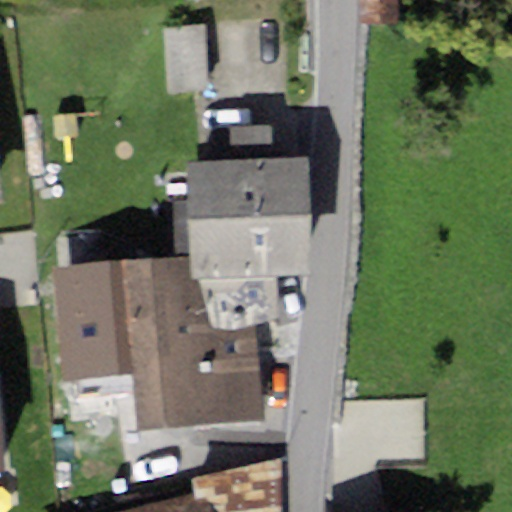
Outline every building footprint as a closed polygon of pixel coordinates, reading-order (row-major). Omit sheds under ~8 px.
[(396,0),(360,0),(362,24),(398,23),(396,0)] [(204,27),(164,29),(168,93),(207,91),(204,27)] [(231,160),(189,161),(191,258),(193,278),(199,278),(277,276),(311,275),(306,158),(272,159),(272,126),(229,127),(231,160)] [(191,258),(53,272),(68,418),(138,411),(140,430),(264,420),(259,325),(213,329),(199,278),(193,278),(191,258)] [(277,276),(199,278),(213,329),(259,325),(280,319),(277,276)] [(199,489),(114,511),(282,511),(283,459),(196,478),(199,489)]
